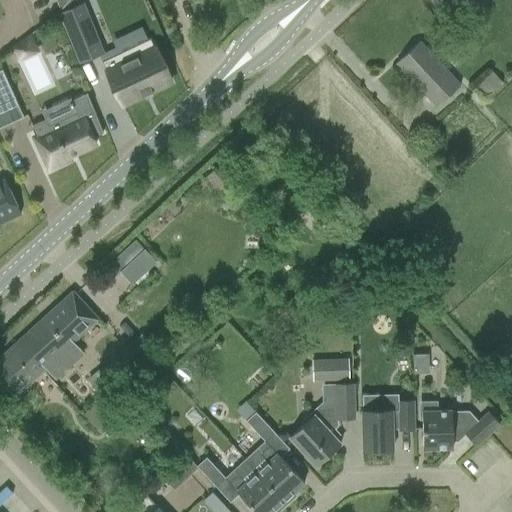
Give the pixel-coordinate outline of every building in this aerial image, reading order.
[(55,0),(60,10),(69,0),(55,0)] [(463,1),(462,0),(430,0),(446,17),(463,1)] [(83,4),(58,14),(78,64),(103,54),(83,4)] [(19,57),(33,51),(27,39),(14,48),(19,57)] [(149,39),(102,62),(106,72),(122,106),(140,97),(141,97),(142,97),(142,96),(150,92),(150,93),(152,92),(152,91),(170,83),(154,49),(149,39)] [(395,64),(409,78),(436,108),(460,86),(419,42),(395,64)] [(0,70),(0,105),(15,99),(2,70),(0,70)] [(33,138),(48,172),(71,161),(69,157),(96,145),(92,138),(103,134),(86,93),(69,100),(70,103),(68,104),(70,108),(72,107),(75,112),(48,125),(45,119),(31,126),(36,136),(33,138)] [(213,171),(204,179),(232,211),(241,203),(213,171)] [(4,180),(0,181),(0,223),(20,215),(4,180)] [(141,244),(121,268),(139,283),(159,259),(141,244)] [(0,357),(0,382),(13,397),(43,369),(53,381),(68,368),(79,357),(68,346),(96,320),(85,307),(72,293),(44,318),(35,326),(35,327),(28,333),(27,333),(0,357)] [(364,293),(356,301),(364,310),(372,302),(364,293)] [(284,304),(276,311),(284,321),(292,314),(284,304)] [(112,388),(120,398),(141,380),(122,356),(100,374),(98,372),(88,380),(102,396),(112,388)] [(349,380),(348,360),(311,361),(312,381),(349,380)] [(335,407),(324,407),(318,413),(315,409),(301,423),(302,425),(289,437),(316,467),(340,445),(335,439),(339,435),(334,429),(337,427),(337,420),(353,420),(352,384),(335,384),(335,407)] [(151,389),(133,405),(143,417),(161,401),(151,389)] [(83,417),(95,430),(115,412),(104,399),(98,404),(83,417)] [(398,412),(391,412),(391,411),(361,412),(362,452),(392,451),(391,430),(398,430),(398,431),(413,430),(413,401),(397,402),(398,412)] [(419,404),(420,423),(421,423),(422,450),(452,449),(452,442),(457,442),(465,435),(475,447),(499,425),(488,412),(478,422),(468,411),(451,412),(451,411),(439,411),(438,403),(419,404)] [(245,421),(264,442),(274,433),(255,412),(245,421)] [(255,450),(245,460),(256,473),(286,505),(296,496),(293,493),(304,483),(269,446),(260,454),(255,450)] [(187,457),(176,468),(185,478),(197,467),(196,467),(187,457)] [(197,467),(215,487),(225,478),(206,458),(196,467),(197,467)] [(237,475),(228,484),(254,511),(272,511),(273,511),(277,511),(286,505),(256,473),(245,460),(233,470),(237,475)] [(212,492),(202,501),(211,511),(221,502),(212,492)] [(141,511),(161,511),(146,495),(135,505),(136,506),(141,511)]
